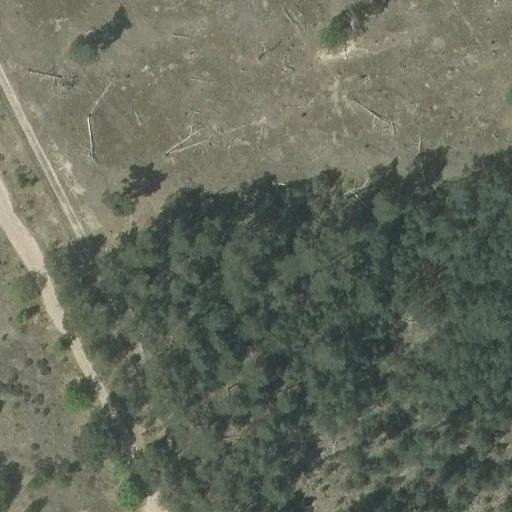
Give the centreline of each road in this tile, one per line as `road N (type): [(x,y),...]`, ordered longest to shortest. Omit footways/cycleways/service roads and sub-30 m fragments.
road 1 (track): [(0,77),(221,511)]
road 2 (track): [(164,511),(0,195)]
